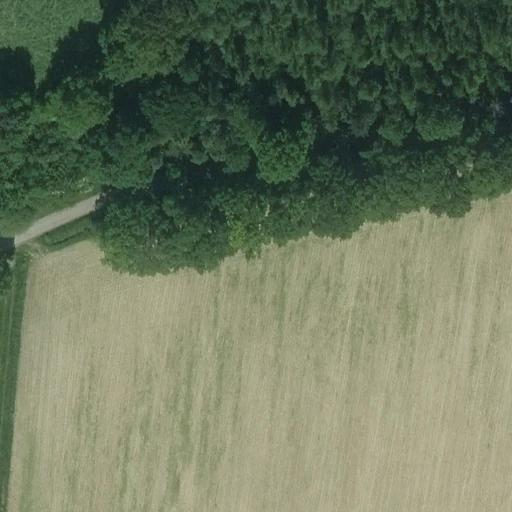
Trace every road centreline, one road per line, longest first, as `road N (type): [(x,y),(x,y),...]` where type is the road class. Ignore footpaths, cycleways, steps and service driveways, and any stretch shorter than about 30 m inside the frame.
road 1 (track): [(511,107),(107,199),(0,251)]
road 2 (track): [(107,199),(187,0)]
